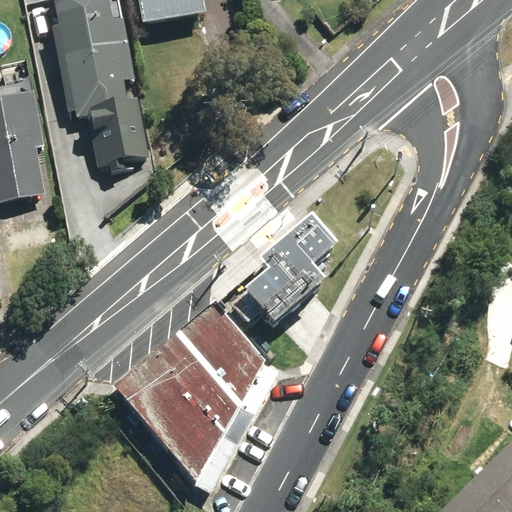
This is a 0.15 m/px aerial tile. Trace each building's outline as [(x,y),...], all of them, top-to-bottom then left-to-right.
[(85,125),(96,174),(146,164),(135,109),(125,111),(121,91),(130,89),(119,32),(109,34),(101,0),(75,0),(49,5),(74,127),(85,125)] [(132,0),(140,38),(202,26),(197,0),(132,0)] [(0,71),(0,92),(30,87),(26,67),(0,71)] [(0,212),(42,204),(33,159),(41,157),(30,105),(0,110),(0,212)] [(252,319),(261,330),(313,288),(300,271),(325,251),(300,222),(248,265),(259,277),(224,307),(241,328),(252,319)] [(108,390),(186,491),(256,369),(207,307),(108,390)] [(438,511),(511,511),(511,446),(509,443),(438,511)]
